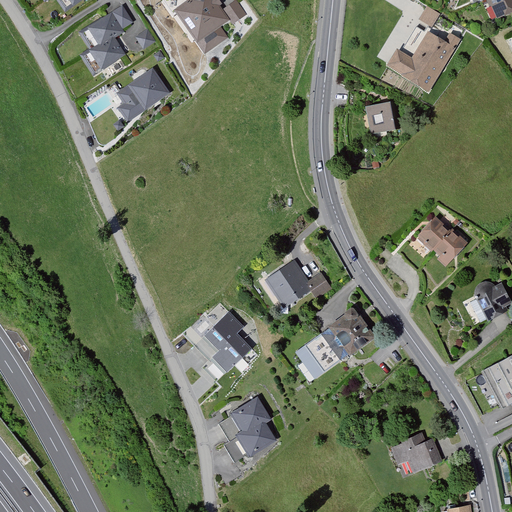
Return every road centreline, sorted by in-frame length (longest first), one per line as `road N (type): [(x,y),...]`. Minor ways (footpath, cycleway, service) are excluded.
road 1 (tertiary): [(332,0),(320,134),(331,204),(358,261),(469,428),(493,511)]
road 2 (residential): [(6,0),(49,73),(186,390),(204,443),(210,511)]
road 3 (motorway): [(89,511),(0,351)]
